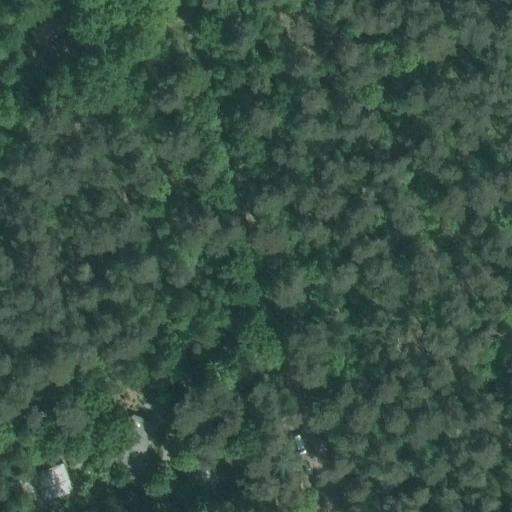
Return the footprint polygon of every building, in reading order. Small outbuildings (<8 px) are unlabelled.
[(62,14),(34,29),(41,45),(70,29),(62,14)] [(196,394),(193,396),(199,406),(208,401),(202,391),(200,392),(199,389),(194,392),(196,394)] [(155,426),(132,417),(115,457),(138,467),(155,426)] [(113,424),(99,430),(104,442),(118,436),(113,424)] [(64,446),(71,466),(86,461),(79,441),(64,446)] [(199,481),(208,491),(239,465),(230,455),(199,481)] [(62,463),(19,479),(30,506),(72,490),(62,463)]
